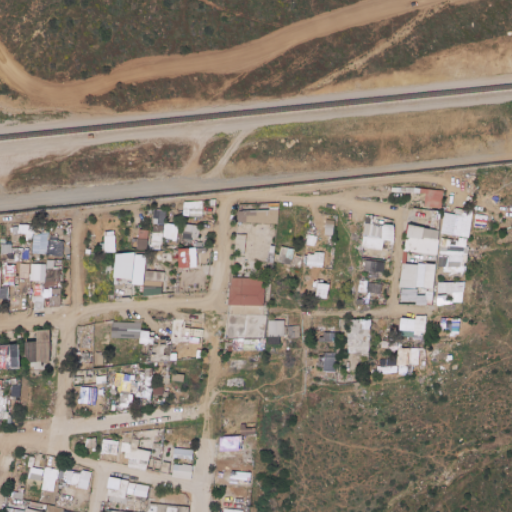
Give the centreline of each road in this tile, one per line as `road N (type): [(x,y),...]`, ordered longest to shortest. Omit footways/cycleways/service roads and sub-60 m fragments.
road 1 (residential): [(202,511),(231,198)]
road 2 (residential): [(216,303),(0,322)]
road 3 (residential): [(212,408),(0,437)]
road 4 (residential): [(80,228),(57,428)]
road 5 (track): [(450,0),(302,97)]
road 6 (residential): [(205,487),(64,454),(57,428)]
road 7 (residential): [(396,214),(231,198)]
road 8 (residential): [(308,314),(460,309)]
